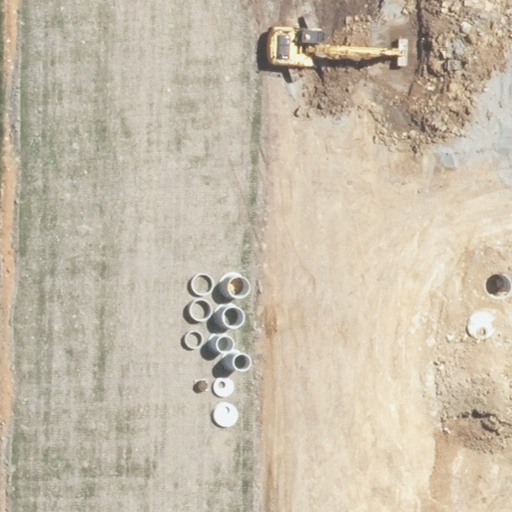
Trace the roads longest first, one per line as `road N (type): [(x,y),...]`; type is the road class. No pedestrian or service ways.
road 1 (residential): [(405,0),(403,288)]
road 2 (residential): [(403,288),(402,511)]
